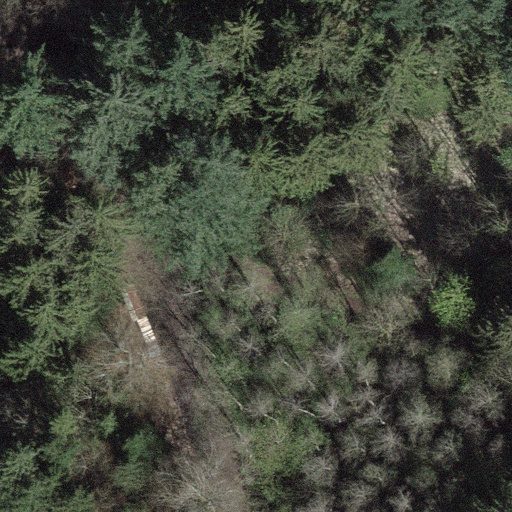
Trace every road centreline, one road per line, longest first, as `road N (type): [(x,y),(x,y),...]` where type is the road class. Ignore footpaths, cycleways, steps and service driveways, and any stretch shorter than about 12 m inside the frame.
road 1 (track): [(58,114),(131,257),(235,511)]
road 2 (track): [(58,114),(127,0)]
